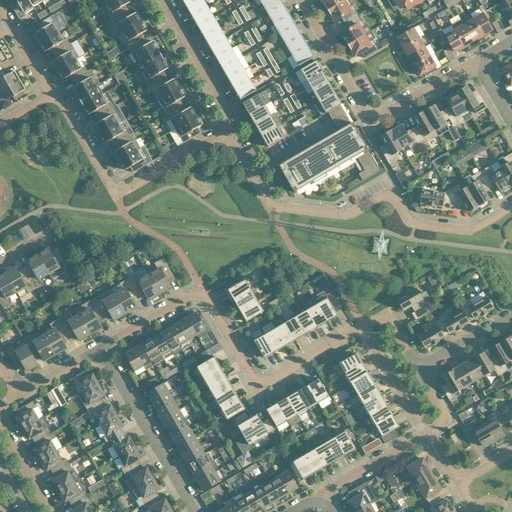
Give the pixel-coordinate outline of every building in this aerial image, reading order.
[(25,13),(34,8),(29,0),(16,0),(10,3),(20,20),(26,16),(25,13)] [(29,0),(34,8),(33,6),(42,1),(41,0),(29,0)] [(63,0),(62,0),(56,4),(59,9),(66,4),(63,0)] [(113,0),(106,4),(111,13),(108,14),(112,20),(128,11),(125,6),(130,3),(128,0),(113,0)] [(208,8),(203,0),(197,0),(186,6),(190,12),(189,12),(189,13),(190,13),(192,17),(208,8)] [(268,0),(263,3),(269,14),(284,5),(282,1),(283,1),(282,0),(281,0),(268,0)] [(321,0),(328,10),(344,1),(344,0),(321,0)] [(396,0),(400,7),(398,9),(401,16),(405,5),(406,0),(396,0)] [(406,0),(405,5),(401,16),(409,11),(407,9),(423,0),(406,0)] [(511,0),(505,0),(503,1),(509,11),(511,9),(511,0)] [(353,5),(348,8),(344,1),(328,10),(334,22),(345,16),(348,22),(359,15),(353,5)] [(59,9),(56,4),(49,8),(51,13),(59,9)] [(284,5),(269,14),(275,24),(290,15),(288,11),(289,11),(288,10),(288,11),(284,5)] [(214,18),(208,8),(192,17),(196,22),(195,23),(195,24),(196,23),(198,27),(214,18)] [(40,19),(48,15),(45,10),(38,15),(40,19)] [(131,16),(128,11),(112,20),(120,34),(122,33),(143,21),(140,16),(138,17),(136,13),(131,16)] [(483,14),(473,20),(484,38),(489,35),(488,32),(492,29),(487,20),(483,14)] [(38,44),(59,32),(62,30),(53,15),(37,25),(40,30),(35,33),(37,37),(35,38),(38,44)] [(275,24),(281,34),(296,25),(294,22),(295,21),(294,21),(290,15),(275,24)] [(341,34),(348,45),(365,35),(361,28),(365,26),(359,15),(348,22),(352,28),(341,34)] [(220,28),(214,18),(198,27),(202,33),(201,33),(202,34),(204,37),(220,28)] [(461,20),(452,25),(455,30),(465,49),(471,46),(469,43),(473,41),(464,25),(461,20)] [(479,41),(484,38),(473,20),(464,25),(473,41),(477,38),(479,41)] [(492,23),(498,34),(504,31),(498,20),(492,23)] [(143,21),(122,33),(127,42),(125,43),(128,49),(144,39),(142,34),(147,31),(144,27),(146,26),(143,21)] [(429,24),(432,30),(437,28),(433,21),(429,24)] [(296,25),(281,34),(287,45),(302,36),(300,32),(301,32),(300,31),(296,25)] [(226,39),(220,28),(204,37),(208,43),(207,44),(208,44),(210,48),(226,39)] [(401,49),(419,38),(413,28),(398,37),(400,42),(398,43),(401,49)] [(455,30),(445,36),(450,45),(454,52),(459,49),(460,51),(465,49),(455,30)] [(51,49),(54,54),(71,44),(71,43),(70,44),(67,39),(64,40),(59,32),(38,44),(41,49),(43,48),(45,52),(51,49)] [(373,40),(369,42),(365,35),(348,45),(354,56),(365,50),(368,56),(365,58),(379,50),(373,40)] [(445,35),(441,38),(446,47),(450,45),(445,36),(445,35)] [(287,45),(293,55),(308,46),(306,42),(307,42),(306,41),(306,42),(302,36),(287,45)] [(409,56),(424,47),(419,38),(401,49),(404,54),(406,52),(409,56)] [(144,39),(128,49),(137,63),(139,61),(159,50),(158,50),(157,49),(159,48),(157,44),(155,45),(153,41),(147,44),(144,39)] [(213,54),(214,55),(214,54),(216,58),(232,49),(226,39),(210,48),(214,54),(213,54)] [(56,71),(77,59),(79,58),(71,44),(54,54),(55,53),(58,58),(53,61),(55,65),(53,66),(56,71)] [(312,52),(308,46),(293,55),(299,65),(298,66),(299,66),(315,57),(312,53),(313,52),(312,52)] [(412,67),(430,57),(424,47),(409,56),(411,61),(409,62),(412,67)] [(449,48),(443,51),(450,62),(455,59),(449,48)] [(222,68),(238,59),(232,49),(216,58),(220,64),(219,64),(220,65),(222,68)] [(144,70),(164,59),(159,50),(139,61),(139,62),(141,61),(146,69),(144,70)] [(0,65),(9,60),(3,51),(0,52),(0,65)] [(423,73),(425,77),(437,70),(430,57),(412,67),(415,72),(417,71),(420,75),(423,73)] [(69,76),(72,82),(92,70),(91,69),(87,72),(84,67),(82,68),(77,59),(56,71),(59,77),(61,76),(63,79),(69,76)] [(164,59),(144,70),(142,72),(150,86),(166,77),(163,71),(168,68),(166,64),(168,63),(165,59),(164,60),(163,60),(164,59)] [(244,70),(238,59),(222,68),(226,74),(225,75),(226,75),(228,79),(244,70)] [(321,67),(317,60),(301,70),(307,81),(323,71),(321,68),(322,68),(321,67)] [(503,74),(499,76),(506,88),(510,86),(511,84),(511,66),(510,62),(504,65),(506,68),(501,70),(503,74)] [(78,97),(98,85),(100,84),(92,70),(72,82),(76,80),(78,84),(73,87),(75,91),(74,92),(76,96),(78,95),(78,96),(78,97)] [(250,80),(244,70),(228,79),(232,85),(231,85),(232,86),(232,85),(234,89),(250,80)] [(0,72),(0,91),(20,80),(15,71),(3,78),(0,72)] [(122,71),(118,73),(123,82),(127,80),(122,71)] [(323,71),(307,81),(313,91),(329,82),(327,79),(328,79),(328,78),(327,78),(323,71)] [(123,82),(118,73),(114,76),(119,85),(123,82)] [(166,77),(150,86),(153,91),(158,100),(181,87),(178,82),(177,83),(174,79),(169,82),(166,77)] [(20,80),(0,91),(0,92),(2,91),(7,100),(26,89),(20,80)] [(257,90),(256,90),(250,80),(234,89),(238,95),(237,95),(238,96),(241,100),(257,90)] [(315,105),(336,93),(334,90),(334,89),(334,88),(333,89),(329,82),(313,91),(319,102),(315,105)] [(78,97),(83,106),(103,94),(98,85),(78,97)] [(167,114),(183,105),(180,100),(185,97),(183,93),(184,92),(181,87),(158,100),(167,114)] [(458,92),(457,93),(467,111),(474,107),(477,113),(487,107),(479,94),(474,97),(468,87),(463,89),(462,87),(457,91),(458,92)] [(322,116),(328,112),(340,105),(342,104),(340,100),(341,100),(340,99),(340,100),(336,93),(315,105),(322,116)] [(467,111),(457,93),(455,94),(454,93),(449,96),(450,97),(446,99),(452,110),(447,113),(454,126),(464,120),(461,114),(467,111)] [(108,103),(103,94),(83,106),(84,106),(84,107),(83,108),(85,112),(87,111),(89,115),(94,112),(97,117),(113,107),(110,102),(108,103)] [(246,111),(247,111),(249,114),(265,105),(259,94),(243,103),(247,110),(246,111)] [(183,105),(167,114),(175,129),(198,115),(195,110),(193,111),(191,107),(186,110),(183,105)] [(271,115),(265,105),(249,114),(253,121),(252,121),(253,122),(255,125),(276,113),(271,115)] [(305,150),(279,165),(294,192),(297,191),(301,189),(302,188),(301,188),(305,186),(306,188),(356,159),(363,171),(359,174),(361,177),(363,181),(381,171),(365,144),(363,141),(362,142),(360,139),(362,138),(353,123),(353,122),(351,123),(350,122),(351,121),(343,106),(342,107),(340,105),(328,112),(329,114),(338,129),(339,130),(335,133),(335,134),(330,137),(330,136),(322,140),(323,142),(318,145),(317,143),(310,147),(310,149),(306,152),(305,150)] [(425,111),(424,112),(435,130),(438,136),(445,132),(448,130),(454,126),(447,113),(441,116),(439,113),(435,106),(431,108),(430,106),(424,109),(425,111)] [(117,113),(113,107),(97,117),(100,122),(95,125),(97,129),(95,130),(98,135),(119,123),(114,114),(117,113)] [(418,115),(414,118),(418,125),(420,129),(414,132),(422,145),(432,139),(438,136),(435,130),(424,112),(423,112),(422,111),(417,114),(418,115)] [(282,124),(276,113),(255,125),(259,132),(259,133),(260,133),(262,136),(282,124)] [(198,115),(175,129),(183,143),(200,134),(196,128),(202,125),(199,121),(201,120),(198,115)] [(111,140),(114,145),(133,134),(132,134),(130,135),(127,130),(124,132),(119,123),(98,135),(102,140),(103,139),(106,143),(111,140)] [(282,124),(262,136),(265,143),(265,144),(266,143),(268,147),(284,138),(289,135),(282,124)] [(493,130),(482,136),(484,140),(500,131),(496,124),(491,127),(493,130)] [(392,131),(402,149),(403,149),(402,148),(409,145),(412,151),(422,145),(414,132),(409,135),(403,125),(399,127),(398,125),(393,128),(394,130),(392,131)] [(480,134),(482,136),(493,130),(491,127),(480,134)] [(396,152),(402,149),(392,131),(391,131),(390,130),(384,133),(385,134),(381,137),(387,147),(382,151),(389,164),(399,158),(396,152)] [(115,157),(118,162),(139,150),(141,148),(133,134),(114,145),(114,146),(117,144),(119,149),(114,152),(117,156),(115,157)] [(483,142),(476,146),(481,154),(488,150),(483,142)] [(476,146),(469,150),(473,157),(480,153),(476,146)] [(149,163),(146,157),(144,158),(139,150),(118,162),(121,167),(123,166),(125,170),(130,167),(133,172),(149,163)] [(467,151),(460,155),(464,162),(472,158),(467,151)] [(447,153),(435,159),(439,166),(451,159),(447,153)] [(501,168),(511,186),(511,185),(511,153),(504,159),(507,165),(501,168)] [(464,164),(460,156),(452,160),(457,168),(464,164)] [(501,168),(500,168),(500,169),(494,172),(491,166),(481,172),(489,185),(494,182),(500,192),(503,190),(504,192),(510,189),(509,187),(511,186),(501,168)] [(470,175),(464,179),(468,187),(479,205),(480,205),(481,206),(486,203),(485,202),(489,199),(485,192),(483,188),(489,185),(481,172),(472,177),(470,175)] [(400,175),(397,177),(403,187),(409,183),(404,173),(400,175)] [(406,193),(409,193),(409,192),(412,192),(412,187),(409,187),(409,183),(403,187),(406,193)] [(479,205),(468,187),(462,191),(458,185),(448,191),(456,204),(462,201),(468,211),(472,209),(473,211),(479,207),(478,206),(479,205)] [(422,194),(420,194),(420,200),(422,200),(421,204),(428,205),(435,206),(435,205),(442,206),(448,203),(451,207),(456,204),(448,191),(443,194),(437,193),(437,192),(430,192),(423,191),(422,194)] [(45,249),(37,253),(53,279),(69,270),(57,248),(51,251),(50,248),(46,251),(45,249)] [(27,261),(29,264),(24,267),(36,289),(44,284),(41,278),(49,274),(52,280),(53,279),(37,253),(30,257),(31,259),(27,261)] [(149,274),(149,273),(148,273),(161,295),(169,290),(168,288),(171,286),(170,283),(176,280),(163,258),(155,263),(158,269),(149,274)] [(12,268),(5,272),(17,293),(18,293),(17,292),(25,287),(29,294),(36,289),(24,267),(19,270),(17,267),(13,270),(12,268)] [(0,301),(4,308),(12,303),(8,297),(16,293),(17,294),(17,293),(5,272),(0,274),(0,301)] [(153,299),(161,295),(148,273),(149,274),(140,279),(136,273),(128,278),(141,300),(146,297),(148,300),(152,298),(153,299)] [(135,303),(141,300),(128,278),(120,283),(123,289),(114,294),(111,288),(126,315),(134,310),(133,309),(137,307),(135,303)] [(227,290),(231,297),(233,301),(252,290),(246,279),(227,290)] [(454,284),(448,287),(453,296),(459,293),(458,291),(454,284)] [(305,285),(298,289),(300,293),(304,293),(309,291),(305,285)] [(126,315),(111,288),(93,299),(106,320),(111,317),(113,320),(117,318),(118,320),(126,315)] [(402,297),(398,299),(398,301),(397,302),(400,307),(402,306),(404,310),(415,304),(418,310),(425,306),(431,302),(426,292),(420,295),(416,289),(411,291),(410,289),(401,294),(402,297)] [(233,301),(239,311),(258,300),(252,290),(233,301)] [(324,292),(313,298),(316,303),(327,322),(328,322),(331,320),(338,316),(336,312),(343,308),(334,293),(327,297),(326,295),(324,292)] [(469,300),(458,306),(462,312),(466,319),(473,315),(475,319),(481,315),(481,316),(487,312),(493,308),(491,306),(493,305),(490,299),(488,300),(487,297),(481,301),(480,301),(474,304),(475,304),(473,305),(469,300)] [(100,324),(106,320),(93,299),(76,309),(91,335),(99,331),(98,329),(102,327),(100,324)] [(239,311),(243,318),(245,322),(264,311),(258,300),(239,311)] [(317,328),(327,322),(316,303),(306,309),(317,328)] [(429,312),(425,306),(418,310),(412,313),(416,320),(429,312)] [(83,340),(91,335),(76,309),(75,309),(79,315),(70,320),(67,314),(58,319),(71,341),(77,337),(78,340),(82,338),(83,340)] [(306,334),(307,334),(317,328),(306,309),(295,315),(306,334)] [(434,320),(442,333),(448,330),(450,333),(456,330),(457,330),(463,327),(462,326),(468,323),(466,319),(462,312),(456,315),(450,318),(450,319),(448,320),(445,314),(434,320)] [(197,313),(187,318),(197,334),(207,329),(209,332),(211,331),(202,315),(199,317),(197,314),(197,313)] [(296,340),(306,334),(295,315),(285,321),(296,340)] [(187,318),(179,324),(188,339),(197,334),(187,318)] [(45,335),(44,334),(56,355),(64,351),(63,349),(67,347),(65,344),(71,341),(58,319),(50,324),(53,330),(45,335)] [(444,337),(442,333),(434,320),(430,323),(433,328),(431,329),(425,333),(419,336),(421,339),(419,340),(422,346),(424,345),(426,347),(432,344),(438,341),(444,337)] [(275,328),(286,346),(296,340),(285,321),(275,328)] [(272,322),(261,328),(264,334),(275,352),(286,346),(275,328),(272,322)] [(179,324),(170,329),(179,345),(182,350),(191,344),(188,339),(179,324)] [(182,350),(179,345),(170,329),(161,334),(170,350),(173,354),(173,355),(182,350)] [(48,360),(56,355),(44,334),(43,334),(44,335),(35,340),(32,334),(23,339),(39,366),(39,365),(36,361),(42,357),(44,361),(47,358),(48,360)] [(170,350),(161,334),(152,339),(164,359),(173,354),(170,350)] [(262,355),(264,359),(275,352),(264,334),(254,340),(247,344),(255,359),(262,355)] [(505,340),(500,342),(511,360),(511,359),(511,337),(511,336),(510,337),(509,335),(504,338),(505,340)] [(30,368),(31,370),(39,366),(23,339),(27,346),(18,351),(14,345),(6,350),(18,371),(24,367),(26,371),(30,368)] [(164,359),(152,339),(143,344),(155,364),(164,359)] [(496,359),(491,362),(495,370),(498,376),(508,370),(504,364),(511,360),(500,342),(496,345),(495,343),(489,346),(490,348),(490,349),(496,359)] [(210,348),(206,351),(210,357),(213,354),(222,349),(219,343),(210,348)] [(143,344),(135,349),(144,365),(146,369),(155,364),(143,344)] [(363,363),(359,357),(357,353),(354,355),(350,348),(335,357),(345,374),(363,363)] [(134,370),(134,371),(144,365),(135,349),(125,355),(126,356),(126,355),(134,370)] [(477,354),(478,355),(474,358),(484,376),(495,370),(491,362),(484,351),(483,352),(482,351),(477,354)] [(215,356),(196,367),(202,378),(221,367),(215,356)] [(474,358),(464,364),(474,382),(484,376),(474,358),(473,358),(474,358)] [(363,363),(345,374),(351,385),(369,374),(363,363)] [(453,370),(463,388),(464,388),(464,387),(474,382),(464,364),(453,370)] [(208,388),(227,377),(221,367),(202,378),(208,388)] [(73,386),(77,383),(83,394),(99,384),(93,374),(89,376),(86,371),(87,371),(86,370),(70,380),(73,386)] [(442,374),(443,376),(442,376),(448,387),(443,390),(450,401),(456,398),(453,394),(463,388),(453,370),(448,373),(447,371),(442,374)] [(351,385),(345,388),(351,399),(357,395),(375,384),(371,377),(370,374),(369,374),(368,374),(362,378),(351,385)] [(157,377),(152,379),(155,385),(160,383),(157,377)] [(233,388),(229,381),(227,377),(208,388),(214,399),(233,388)] [(318,378),(311,382),(308,384),(319,403),(329,397),(318,378)] [(151,388),(155,385),(152,379),(147,382),(151,388)] [(169,393),(173,390),(168,381),(163,384),(163,383),(162,384),(163,384),(148,392),(147,392),(153,402),(169,393)] [(499,383),(491,387),(493,391),(501,387),(499,383)] [(105,395),(99,384),(83,394),(79,396),(85,406),(88,411),(105,402),(104,402),(101,397),(105,395)] [(308,409),(319,403),(308,384),(297,390),(308,409)] [(382,395),(377,388),(375,384),(357,395),(363,405),(382,395)] [(58,387),(51,390),(51,391),(57,401),(61,407),(67,403),(58,387)] [(485,396),(493,391),(491,387),(483,392),(485,396)] [(239,398),(235,391),(233,388),(214,399),(220,409),(239,398)] [(297,390),(287,396),(298,415),(308,409),(297,390)] [(56,402),(57,401),(51,391),(46,394),(52,404),(56,402)] [(169,393),(153,402),(158,411),(174,401),(169,393)] [(388,405),(384,398),(382,395),(363,405),(369,416),(388,405)] [(287,396),(280,400),(277,402),(288,421),(298,415),(287,396)] [(227,420),(244,410),(245,409),(239,398),(220,409),(227,420)] [(23,429),(38,419),(33,409),(36,407),(33,401),(17,411),(20,416),(16,418),(23,429)] [(174,401),(158,411),(163,420),(179,410),(174,401)] [(105,402),(88,411),(91,417),(95,415),(101,425),(117,416),(111,405),(107,407),(104,402),(105,402)] [(266,409),(266,410),(277,427),(288,421),(277,402),(266,409)] [(388,405),(369,416),(375,426),(394,415),(388,405)] [(511,409),(510,411),(507,406),(497,411),(504,423),(509,420),(511,424),(511,409)] [(179,410),(163,420),(168,428),(184,419),(189,416),(184,407),(179,410)] [(495,419),(485,425),(494,442),(501,438),(501,436),(504,435),(498,426),(504,423),(497,411),(492,415),(495,419)] [(245,458),(249,445),(257,414),(249,418),(245,412),(234,419),(242,433),(234,438),(245,458)] [(467,418),(464,412),(458,415),(462,421),(467,418)] [(257,414),(249,445),(275,430),(268,418),(262,422),(257,414)] [(400,426),(396,419),(394,416),(394,415),(375,426),(381,437),(385,444),(395,438),(391,431),(400,426)] [(45,416),(38,419),(23,429),(29,439),(32,437),(35,442),(51,433),(48,427),(50,426),(45,416)] [(119,428),(123,426),(117,416),(101,425),(107,435),(103,437),(106,443),(123,433),(122,433),(119,428)] [(184,419),(168,428),(173,437),(189,428),(184,419)] [(472,426),(466,429),(473,441),(478,438),(483,446),(486,445),(487,446),(494,442),(485,425),(482,420),(472,426)] [(189,428),(173,437),(178,446),(194,437),(189,428)] [(345,455),(352,451),(356,449),(345,430),(334,436),(345,455)] [(51,441),(55,438),(51,433),(35,442),(38,447),(35,449),(41,460),(56,451),(51,441)] [(123,434),(123,433),(106,443),(110,448),(113,446),(119,456),(135,447),(129,436),(125,438),(123,434)] [(455,433),(450,436),(451,438),(455,445),(460,442),(455,433)] [(324,443),(335,461),(345,455),(334,436),(324,443)] [(194,437),(178,446),(184,455),(199,446),(194,437)] [(324,467),(331,463),(335,461),(324,443),(313,449),(324,467)] [(199,446),(184,455),(189,464),(205,454),(199,446)] [(138,460),(141,458),(135,447),(119,456),(125,466),(121,468),(124,474),(141,464),(140,464),(138,460)] [(314,473),(321,469),(324,467),(313,449),(303,455),(314,473)] [(51,468),(53,473),(69,464),(66,459),(62,461),(56,451),(41,460),(47,471),(51,468)] [(205,454),(189,464),(194,472),(210,463),(214,461),(214,460),(214,461),(209,452),(204,454),(205,454)] [(303,480),(314,473),(303,455),(292,461),(303,480)] [(407,467),(414,478),(429,469),(423,458),(419,461),(416,455),(405,462),(408,467),(407,467)] [(210,463),(194,472),(199,481),(215,472),(219,469),(214,461),(210,463)] [(56,478),(53,480),(59,491),(81,478),(80,478),(74,468),(72,469),(69,464),(53,473),(56,478)] [(141,465),(141,464),(124,474),(128,479),(132,477),(137,487),(153,478),(147,467),(143,470),(141,465)] [(399,484),(394,475),(400,471),(396,464),(384,472),(384,474),(391,487),(399,484)] [(215,472),(199,481),(204,491),(205,490),(219,482),(220,482),(220,481),(225,479),(224,478),(219,470),(219,469),(215,472)] [(429,469),(414,478),(410,480),(412,484),(416,482),(420,488),(435,479),(429,469)] [(289,471),(279,477),(289,492),(298,487),(298,486),(297,486),(289,472),(289,471)] [(280,498),(289,492),(279,477),(277,472),(268,477),(280,498)] [(268,477),(259,482),(271,503),(280,498),(268,477)] [(69,500),(72,505),(88,495),(84,490),(86,489),(81,478),(59,491),(65,502),(69,500)] [(137,487),(133,490),(133,491),(134,490),(142,505),(139,506),(140,507),(143,505),(159,496),(159,495),(158,496),(156,491),(159,489),(153,478),(137,487)] [(91,492),(105,484),(102,479),(88,487),(91,492)] [(426,499),(429,503),(440,497),(437,492),(441,490),(435,479),(420,488),(426,499)] [(259,482),(250,487),(262,508),(271,503),(259,482)] [(352,499),(348,502),(353,511),(354,511),(370,503),(377,499),(371,489),(367,482),(348,493),(352,499)] [(215,487),(210,490),(213,494),(214,496),(218,493),(215,487)] [(252,511),(255,511),(262,508),(250,487),(241,493),(242,493),(252,511)] [(252,511),(242,493),(233,498),(240,511),(252,511)] [(71,511),(92,511),(87,503),(91,501),(88,495),(72,505),(74,510),(71,511)] [(159,496),(143,505),(146,511),(150,509),(151,511),(166,511),(171,509),(165,499),(161,501),(159,496)] [(432,508),(432,509),(433,511),(450,511),(453,510),(447,500),(443,502),(440,497),(429,503),(432,508)] [(233,498),(224,503),(229,511),(240,511),(233,498)] [(229,511),(224,503),(224,504),(212,511),(229,511)] [(354,511),(374,511),(370,503),(354,511)]
